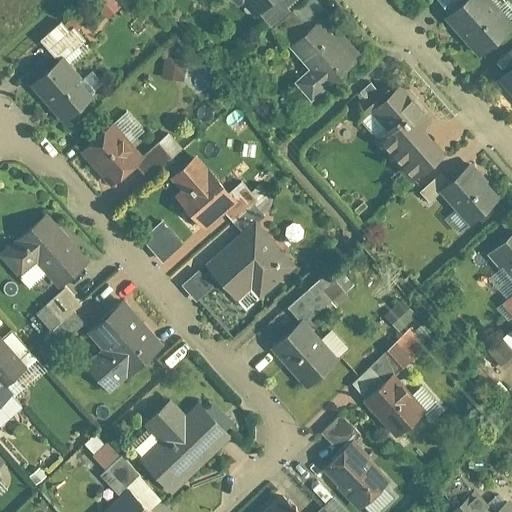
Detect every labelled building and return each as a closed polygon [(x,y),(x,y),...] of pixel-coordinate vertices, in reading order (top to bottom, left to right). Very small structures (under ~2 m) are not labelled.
[(94,0),(106,16),(119,6),(114,0),(94,0)] [(243,0),(255,12),(259,9),(267,0),(243,0)] [(300,0),(267,0),(259,9),(274,25),(292,8),(300,0)] [(300,0),(292,8),(308,26),(320,15),(328,7),(321,0),(300,0)] [(462,0),(446,15),(480,54),(511,25),(511,19),(494,0),(462,0)] [(64,54),(68,59),(90,41),(68,14),(46,32),(64,54)] [(335,31),(320,15),(308,26),(290,43),(311,65),(295,80),(313,99),(364,52),(340,26),(335,31)] [(64,54),(32,82),(64,121),(97,93),(68,59),(64,54)] [(164,55),(162,76),(185,79),(188,58),(164,55)] [(511,64),(499,75),(511,89),(511,64)] [(371,107),(394,88),(386,78),(359,101),(368,110),(371,107)] [(412,180),(447,149),(426,125),(438,115),(405,78),(394,88),(371,107),(388,126),(374,137),(378,141),(412,180)] [(80,146),(111,183),(138,161),(146,154),(115,117),(80,146)] [(146,154),(138,161),(150,175),(185,146),(173,131),(146,154)] [(226,209),(238,199),(230,189),(197,151),(170,174),(182,187),(175,193),(205,227),(226,209)] [(502,195),(472,160),(450,179),(441,187),(471,222),(502,195)] [(441,187),(450,179),(441,169),(419,189),(427,199),(441,187)] [(238,199),(226,209),(234,219),(256,200),(260,197),(243,178),(230,189),(238,199)] [(256,200),(234,219),(242,229),(256,217),(265,209),(256,200)] [(37,258),(59,282),(89,256),(47,209),(0,251),(0,253),(19,274),(37,258)] [(457,231),(467,223),(457,210),(447,218),(457,231)] [(185,242),(164,216),(144,233),(165,258),(185,242)] [(297,264),(256,217),(242,229),(207,260),(239,297),(253,285),(262,295),(297,264)] [(511,230),(490,250),(511,275),(511,230)] [(191,259),(173,272),(179,280),(197,266),(191,259)] [(197,297),(213,283),(200,267),(184,281),(197,297)] [(280,311),(293,327),(305,317),(342,286),(329,271),(280,311)] [(46,301),(63,320),(75,309),(83,301),(66,283),(46,301)] [(399,329),(416,312),(400,296),(383,313),(399,329)] [(110,391),(164,342),(123,297),(91,326),(88,329),(102,345),(84,362),(110,391)] [(88,329),(91,326),(75,309),(63,320),(53,329),(69,346),(88,329)] [(305,385),(339,357),(305,317),(293,327),(271,344),(305,385)] [(511,329),(509,327),(486,348),(500,363),(511,351),(511,329)] [(30,363),(2,332),(0,333),(0,380),(5,386),(30,363)] [(397,370),(364,397),(396,434),(428,407),(397,370)] [(5,386),(0,380),(0,403),(12,393),(5,386)] [(139,455),(174,492),(191,476),(236,435),(203,398),(187,413),(172,397),(143,423),(157,439),(139,455)] [(322,429),(340,447),(352,436),(359,429),(342,411),(322,429)] [(111,462),(123,452),(109,436),(91,452),(105,467),(111,462)] [(361,506),(392,478),(352,436),(340,447),(322,464),(361,506)] [(130,485),(150,507),(162,497),(123,452),(111,462),(130,485)] [(30,473),(37,482),(48,474),(41,464),(30,473)] [(99,511),(154,511),(150,507),(130,485),(99,511)] [(496,511),(476,488),(447,511),(496,511)] [(325,503),(333,511),(352,511),(353,511),(336,492),(325,503)] [(302,511),(285,494),(265,511),(302,511)] [(511,511),(511,500),(498,511),(511,511)] [(314,511),(333,511),(325,503),(314,511)]
